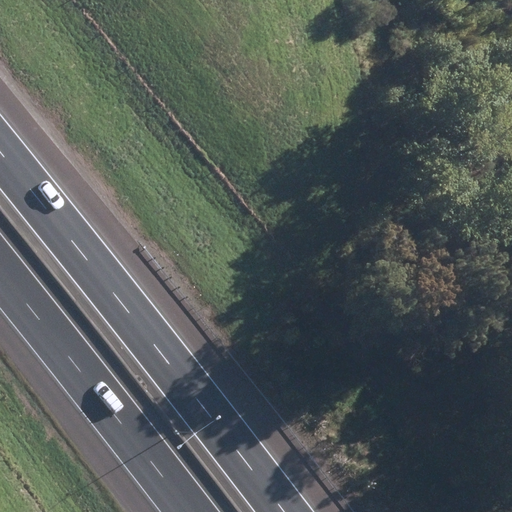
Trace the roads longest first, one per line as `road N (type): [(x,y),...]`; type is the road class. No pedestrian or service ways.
road 1 (motorway): [(0,160),(273,511)]
road 2 (motorway): [(184,511),(0,270)]
